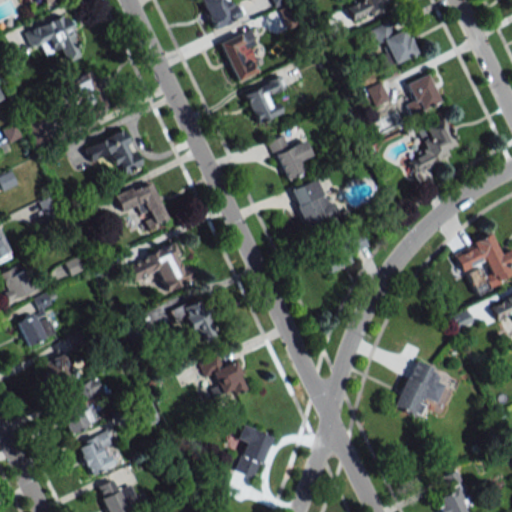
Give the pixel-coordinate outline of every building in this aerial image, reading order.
[(237,18),(229,0),(198,0),(211,29),(237,18)] [(359,0),(360,1),(344,7),(350,22),(388,6),(385,0),(359,0)] [(21,31),(28,50),(39,46),(43,55),(59,49),(64,62),(81,56),(64,14),(21,31)] [(415,54),(403,26),(392,31),(388,21),(367,30),(374,47),(382,43),(390,64),(415,54)] [(217,42),(234,81),(257,71),(247,48),(254,45),(248,29),(217,42)] [(102,105),(89,71),(62,81),(75,115),(102,105)] [(438,103),(426,74),(404,83),(412,101),(404,104),(409,115),(438,103)] [(279,113),(274,102),(269,104),(265,95),(282,88),(278,78),(241,93),(253,123),(279,113)] [(414,130),(423,150),(405,158),(412,173),(450,156),(446,147),(454,143),(442,117),(414,130)] [(41,120),(25,129),(35,149),(51,140),(41,120)] [(81,147),(87,162),(107,154),(116,174),(137,166),(122,130),(81,147)] [(267,142),(282,180),(303,171),(298,160),(309,156),(303,140),(287,147),(282,136),(267,142)] [(303,230),(333,219),(318,178),(289,189),(303,230)] [(141,204),(149,224),(163,219),(149,181),(112,195),(119,213),(141,204)] [(37,202),(44,217),(58,211),(51,195),(37,202)] [(327,272),(349,262),(346,255),(366,247),(359,230),(317,248),(327,272)] [(459,271),(483,261),(488,274),(481,277),(486,288),(510,278),(505,266),(511,262),(511,255),(509,249),(498,254),(490,236),(451,252),(459,271)] [(0,259),(9,255),(0,237),(0,259)] [(131,281),(155,271),(163,291),(188,281),(172,243),(124,264),(131,281)] [(0,271),(0,292),(4,301),(29,290),(18,264),(0,271)] [(38,310),(49,305),(44,294),(32,299),(38,310)] [(511,294),(487,305),(494,322),(510,314),(511,318),(511,294)] [(179,309),(195,345),(215,336),(199,300),(179,309)] [(35,320),(34,316),(16,321),(23,344),(52,335),(46,316),(35,320)] [(50,391),(72,380),(59,354),(36,366),(50,391)] [(235,360),(220,365),(216,355),(196,361),(201,379),(208,376),(215,398),(244,389),(235,360)] [(434,403),(442,385),(432,380),(436,370),(411,359),(392,406),(417,417),(425,399),(434,403)] [(73,387),(78,399),(99,391),(94,379),(73,387)] [(57,411),(68,434),(92,422),(80,399),(57,411)] [(239,425),(233,442),(242,445),(232,471),(252,479),(269,436),(239,425)] [(104,429),(73,444),(89,477),(112,465),(103,446),(110,442),(104,429)] [(438,511),(468,511),(454,471),(439,477),(445,495),(434,499),(438,511)] [(92,487),(104,511),(129,511),(139,507),(126,482),(114,488),(109,478),(92,487)]
